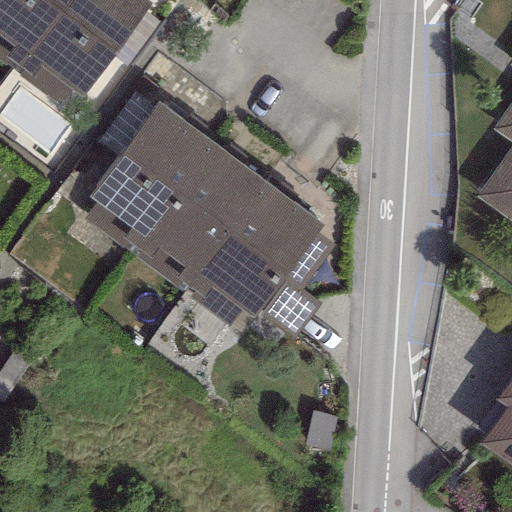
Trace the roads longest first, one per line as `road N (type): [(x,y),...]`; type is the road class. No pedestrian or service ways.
road 1 (residential): [(400,0),(372,511)]
road 2 (unknown): [(231,15),(395,107)]
